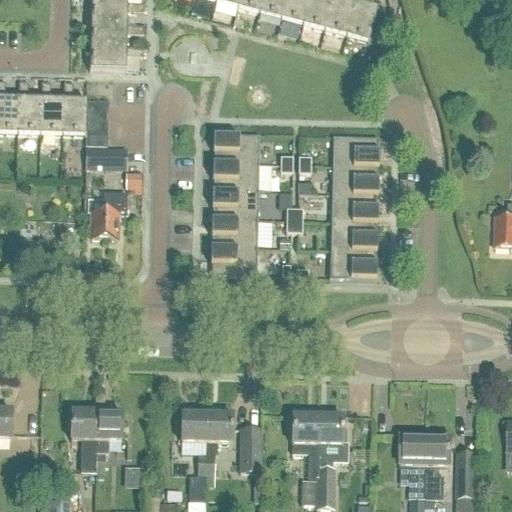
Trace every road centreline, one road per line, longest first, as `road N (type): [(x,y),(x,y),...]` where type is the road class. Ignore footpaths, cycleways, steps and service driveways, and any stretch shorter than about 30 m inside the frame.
road 1 (residential): [(425,326),(430,176),(405,121)]
road 2 (residential): [(157,299),(165,121),(174,106)]
road 3 (tertiary): [(341,341),(157,338)]
road 4 (tertiary): [(157,338),(0,333)]
road 5 (residential): [(157,299),(294,303)]
road 6 (residential): [(30,298),(157,299)]
